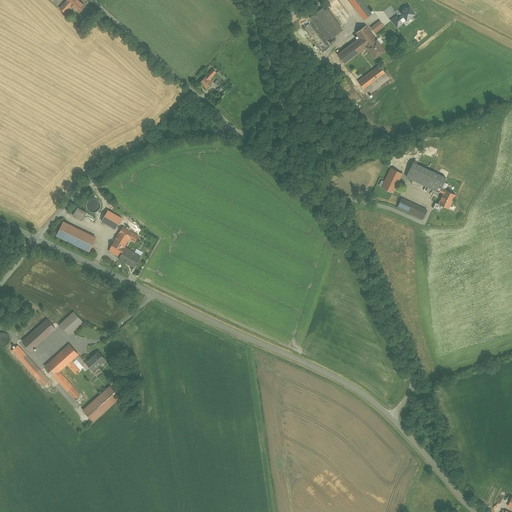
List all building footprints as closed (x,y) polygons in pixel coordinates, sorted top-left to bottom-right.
[(67,0),(60,8),(64,13),(71,5),(75,0),(67,0)] [(78,0),(75,0),(71,5),(79,13),(85,6),(78,0)] [(371,14),(361,0),(350,0),(364,19),(371,14)] [(296,5),(285,12),(288,17),(299,11),(296,5)] [(340,27),(324,6),(321,9),(336,30),(340,27)] [(401,14),(408,23),(416,17),(410,8),(401,14)] [(336,30),(321,9),(310,17),(328,41),(339,33),(336,30)] [(392,21),(398,29),(404,25),(398,17),(392,21)] [(379,20),(369,27),(374,33),(384,26),(379,20)] [(385,51),(366,25),(356,33),(359,37),(367,48),(375,58),(385,51)] [(359,37),(337,54),(345,64),(367,48),(359,37)] [(403,41),(396,46),(401,53),(408,48),(403,41)] [(379,65),(358,81),(368,95),(390,78),(379,65)] [(206,89),(213,83),(209,79),(216,72),(212,69),(199,82),(206,89)] [(223,80),(225,78),(218,71),(216,73),(223,80)] [(446,178),(413,162),(406,176),(439,192),(441,188),(446,178)] [(401,173),(391,168),(381,187),(392,192),(401,173)] [(456,195),(445,189),(445,190),(441,188),(439,192),(443,193),(438,203),(449,209),(456,195)] [(427,210),(402,198),(396,211),(421,223),(427,210)] [(82,220),(86,211),(75,207),(72,216),(82,220)] [(121,221),(113,217),(111,220),(104,215),(100,221),(115,230),(121,221)] [(123,227),(109,251),(120,257),(125,248),(124,247),(129,239),(135,242),(139,236),(123,227)] [(100,243),(84,235),(83,238),(80,244),(95,252),(100,243)] [(83,238),(77,236),(75,241),(80,244),(83,238)] [(131,251),(125,248),(120,257),(119,258),(134,267),(141,256),(131,251)] [(58,325),(68,335),(82,321),(72,311),(58,325)] [(47,319),(23,342),(31,350),(55,328),(47,319)] [(1,332),(0,333),(0,332),(0,345),(1,346),(2,346),(3,346),(4,346),(5,346),(6,345),(7,345),(8,344),(9,343),(9,342),(10,341),(10,340),(10,339),(10,338),(10,337),(9,336),(9,335),(8,335),(8,334),(7,333),(6,333),(5,333),(4,332),(3,332),(2,332),(1,332)] [(69,344),(45,366),(53,376),(54,376),(74,399),(80,394),(59,371),(67,364),(76,374),(77,372),(78,373),(79,372),(78,372),(84,366),(87,369),(90,367),(86,362),(85,363),(83,360),(78,354),(69,344)] [(50,380),(18,345),(12,350),(43,386),(50,380)] [(98,351),(86,362),(90,367),(93,370),(105,359),(98,351)] [(110,386),(84,410),(93,421),(120,397),(110,386)]
